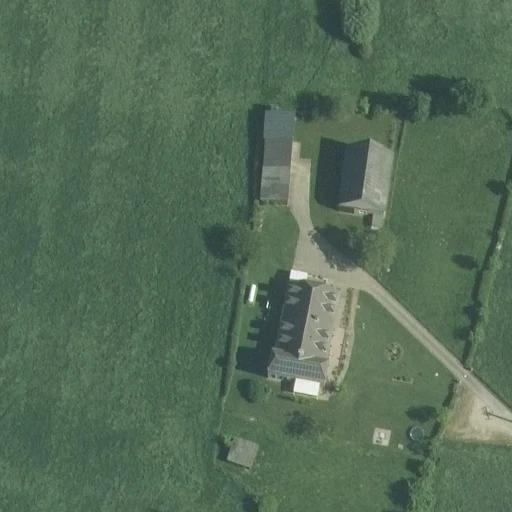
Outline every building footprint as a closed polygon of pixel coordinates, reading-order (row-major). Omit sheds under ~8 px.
[(294,120),(267,118),(261,205),(287,207),(294,120)] [(392,160),(346,153),(338,213),(373,218),(382,219),(383,220),(392,160)] [(380,231),(382,219),(373,218),(371,230),(380,231)] [(339,300),(288,291),(274,362),(272,362),(268,383),(324,394),(328,373),(325,372),(339,300)] [(247,470),(254,447),(230,439),(223,463),(247,470)]
